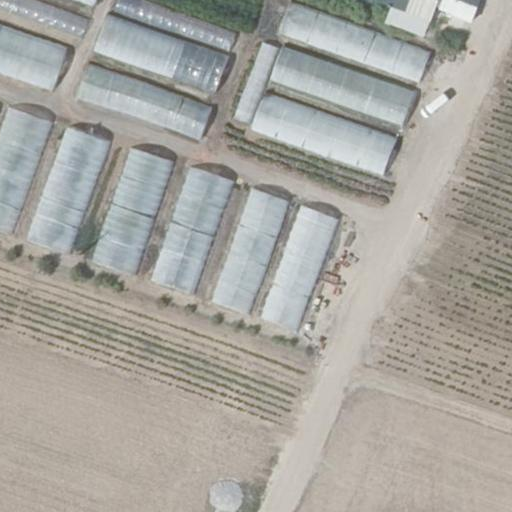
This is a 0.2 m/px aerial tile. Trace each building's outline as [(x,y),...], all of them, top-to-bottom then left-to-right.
[(88,19),(34,0),(0,0),(0,11),(81,40),(88,19)] [(97,0),(70,0),(95,8),(97,0)] [(229,52),(237,32),(146,0),(120,0),(116,12),(229,52)] [(431,52),(291,4),(279,37),(419,85),(431,52)] [(225,58),(110,16),(98,48),(213,90),(225,58)] [(0,73),(53,92),(68,47),(0,24),(0,73)] [(279,48),(264,42),(235,118),(250,123),(279,48)] [(414,92),(283,47),(270,84),(401,130),(414,92)] [(210,108),(87,64),(76,97),(199,140),(210,108)] [(396,137),(265,91),(252,129),(383,175),(396,137)] [(0,231),(12,236),(53,123),(10,108),(0,135),(0,231)] [(71,256),(111,142),(68,127),(28,241),(71,256)] [(135,277),(175,163),(132,148),(92,261),(135,277)] [(193,297),(234,183),(191,168),(150,281),(193,297)] [(250,314),(291,200),(253,186),(212,300),(250,314)] [(299,333),(339,219),(303,206),(262,320),(299,333)]
